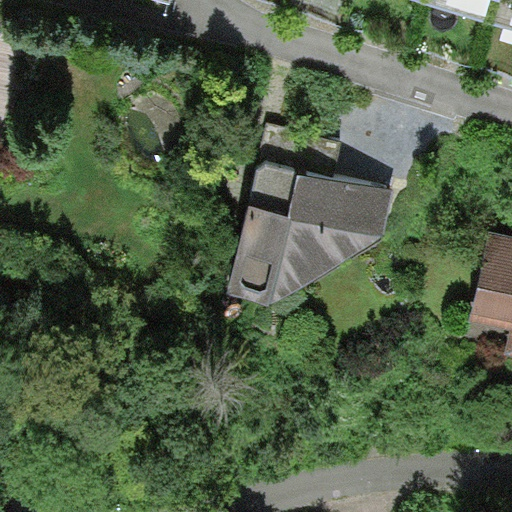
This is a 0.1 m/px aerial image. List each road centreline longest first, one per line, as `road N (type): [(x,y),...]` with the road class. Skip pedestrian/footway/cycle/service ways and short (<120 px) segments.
road 1 (residential): [(511,97),(108,0)]
road 2 (residential): [(511,471),(372,471),(212,511)]
